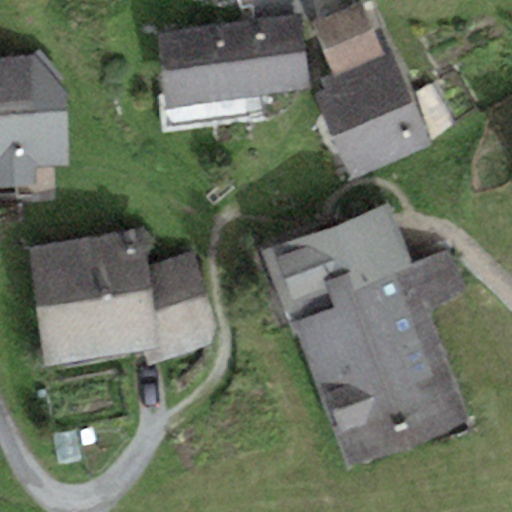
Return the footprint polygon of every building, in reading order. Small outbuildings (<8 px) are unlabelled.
[(366,5),(312,26),(331,76),(384,54),(366,5)] [(165,108),(311,88),(300,15),(155,35),(165,108)] [(351,180),(430,147),(393,61),(389,51),(384,54),(331,76),(321,80),(326,90),(315,95),(351,180)] [(34,56),(0,58),(0,187),(35,185),(34,168),(41,167),(70,165),(67,95),(34,56)] [(389,204),(269,248),(261,251),(293,337),(300,334),(349,468),(470,424),(427,307),(463,294),(447,250),(411,263),(389,204)] [(145,266),(138,230),(28,250),(48,367),(143,350),(147,366),(210,342),(216,328),(195,252),(145,266)]
